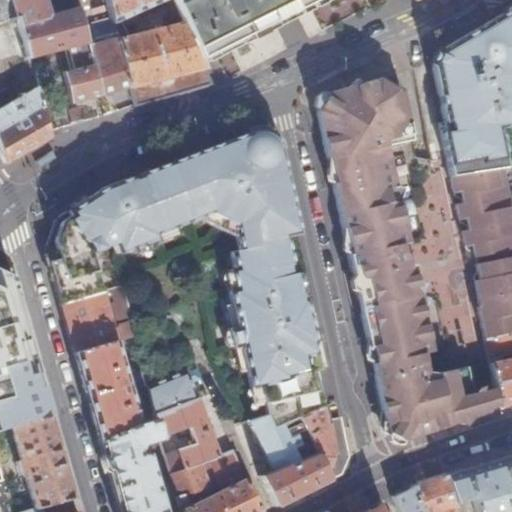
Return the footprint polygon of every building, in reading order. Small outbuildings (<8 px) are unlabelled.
[(0,0),(0,22),(17,18),(11,0),(0,0)] [(11,0),(17,18),(28,58),(63,49),(70,72),(93,66),(87,41),(79,8),(50,16),(45,0),(11,0)] [(105,0),(114,33),(128,89),(133,107),(159,99),(210,85),(199,57),(183,23),(127,38),(119,19),(161,0),(105,0)] [(172,0),(183,23),(199,57),(313,0),(172,0)] [(433,66),(444,121),(438,122),(449,175),(501,166),(503,165),(496,128),(511,123),(511,7),(507,11),(481,26),(476,29),(449,45),(440,51),(433,66)] [(114,33),(87,41),(93,66),(100,96),(128,89),(114,33)] [(63,74),(65,82),(67,92),(70,104),(100,96),(93,66),(70,72),(63,74)] [(328,161),(327,178),(333,190),(340,218),(385,207),(401,203),(414,200),(405,154),(392,157),(391,150),(417,143),(416,139),(417,138),(408,94),(384,77),(361,84),(357,81),(350,88),(328,94),(322,94),(315,99),(313,107),(316,111),(328,161)] [(58,84),(61,93),(67,92),(65,82),(58,84)] [(36,87),(0,108),(0,157),(3,163),(49,136),(48,131),(47,131),(36,87)] [(210,215),(234,226),(239,250),(231,252),(234,269),(230,270),(234,289),(228,291),(237,328),(229,329),(234,350),(241,348),(251,390),(259,387),(265,415),(272,429),(282,425),(300,418),(323,408),(316,379),(310,381),(308,372),(313,371),(318,370),(312,343),(314,343),(304,298),(302,299),(296,273),(288,275),(286,265),(291,264),(285,236),(299,233),(279,146),(252,131),(243,134),(223,141),(202,149),(194,152),(173,161),(152,168),(140,173),(132,176),(104,186),(65,212),(56,218),(46,253),(60,303),(101,291),(96,275),(105,272),(98,248),(112,243),(116,253),(157,239),(155,234),(210,215)] [(501,167),(501,166),(449,175),(449,176),(501,167)] [(462,201),(455,202),(458,217),(465,216),(467,227),(460,228),(464,244),(470,243),(472,257),(511,248),(511,219),(501,167),(449,176),(452,190),(459,189),(462,201)] [(410,257),(414,251),(411,240),(410,226),(412,209),(401,203),(385,207),(340,218),(343,230),(343,246),(349,259),(358,282),(354,287),(356,296),(415,273),(413,264),(411,262),(410,257)] [(475,293),(478,307),(476,307),(483,339),(511,333),(511,260),(509,261),(508,258),(475,264),(481,292),(475,293)] [(376,355),(378,365),(380,372),(378,372),(384,407),(388,428),(384,430),(384,439),(391,443),(393,451),(399,455),(406,455),(410,450),(440,441),(446,440),(452,437),(462,433),(472,434),(479,427),(490,423),(494,422),(497,418),(505,415),(500,397),(485,398),(476,399),(470,373),(467,370),(439,374),(433,373),(430,362),(438,359),(430,314),(433,304),(426,303),(430,290),(422,287),(419,271),(415,273),(356,296),(362,301),(373,354),(376,355)] [(0,406),(43,395),(11,280),(0,274),(0,406)] [(114,302),(119,320),(129,317),(122,285),(113,288),(116,301),(114,302)] [(101,291),(60,303),(74,352),(115,341),(134,335),(131,323),(119,325),(113,334),(101,291)] [(511,333),(483,339),(486,355),(500,397),(505,415),(511,413),(511,333)] [(115,341),(74,352),(99,440),(135,424),(138,423),(135,409),(143,407),(140,396),(132,398),(115,341)] [(132,368),(137,387),(146,385),(142,366),(132,368)] [(155,417),(155,419),(160,437),(179,429),(182,435),(190,431),(193,439),(189,441),(191,444),(179,449),(179,450),(186,469),(199,464),(208,460),(219,456),(219,454),(197,399),(197,398),(155,417)] [(323,408),(300,418),(317,453),(331,482),(343,477),(350,461),(343,420),(330,422),(325,407),(323,408)] [(21,478),(27,477),(35,507),(74,496),(51,415),(12,426),(21,459),(16,460),(21,478)] [(247,421),(248,422),(272,470),(286,464),(287,465),(299,461),(292,448),(300,444),(296,435),(287,438),(282,425),(272,429),(265,415),(247,421)] [(119,511),(180,511),(176,497),(172,483),(165,485),(157,488),(148,454),(140,450),(142,444),(152,441),(160,438),(161,438),(160,437),(155,419),(138,423),(135,424),(99,440),(119,511)] [(152,441),(158,465),(165,485),(172,483),(170,475),(165,455),(160,438),(152,441)] [(179,450),(165,455),(170,475),(186,469),(179,450)] [(176,497),(180,511),(261,511),(264,511),(232,450),(219,454),(219,456),(208,460),(221,490),(211,496),(192,504),(188,494),(208,488),(208,487),(199,464),(186,469),(170,475),(172,483),(176,497)] [(272,470),(259,475),(277,511),(293,511),(295,511),(336,491),(331,482),(317,453),(299,461),(287,465),(286,464),(272,470)] [(511,511),(511,455),(415,485),(393,496),(398,511),(454,511),(453,509),(457,508),(455,502),(471,498),(475,511),(511,511)] [(10,462),(1,464),(6,482),(6,483),(15,480),(10,462)] [(0,503),(1,503),(3,511),(14,511),(6,483),(6,482),(4,483),(0,483),(0,503)] [(208,488),(188,494),(192,504),(211,496),(208,488)] [(383,511),(381,502),(361,511),(383,511)]
